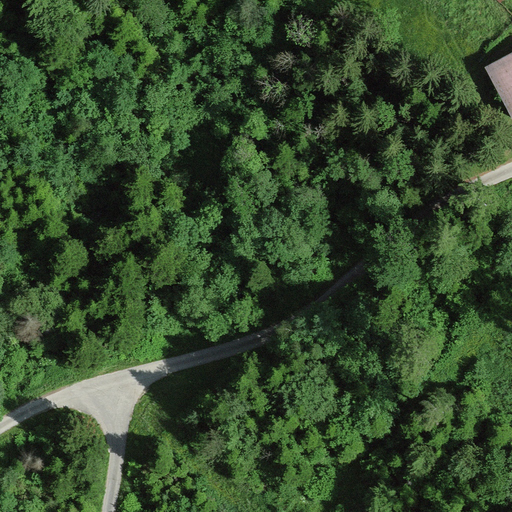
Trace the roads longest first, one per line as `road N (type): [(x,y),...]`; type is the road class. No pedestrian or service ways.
road 1 (unclassified): [(0,427),(47,404),(258,338),(291,321),(433,202),(511,170)]
road 2 (track): [(108,511),(114,427),(102,387)]
